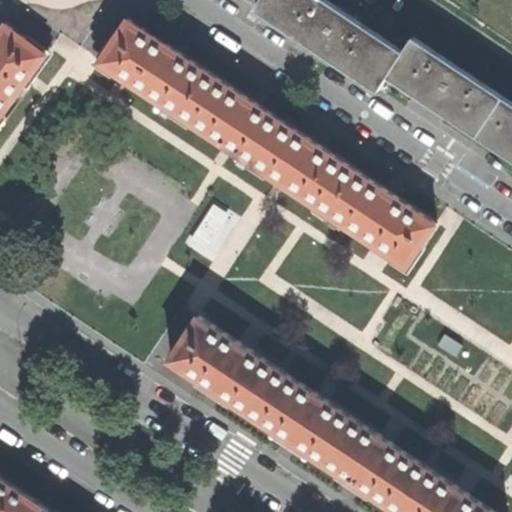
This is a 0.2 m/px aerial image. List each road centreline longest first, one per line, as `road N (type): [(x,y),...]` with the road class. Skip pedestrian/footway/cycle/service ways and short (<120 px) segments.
road 1 (residential): [(511,211),(192,0)]
road 2 (residential): [(317,511),(0,301)]
road 3 (residential): [(0,415),(143,511)]
